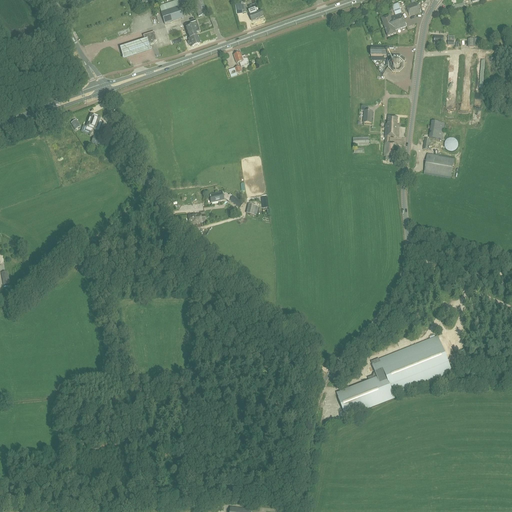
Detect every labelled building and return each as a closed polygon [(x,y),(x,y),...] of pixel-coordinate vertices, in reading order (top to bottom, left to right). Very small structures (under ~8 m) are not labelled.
[(165,24),(184,18),(180,6),(178,0),(159,6),(161,12),(161,13),(165,24)] [(207,14),(202,0),(192,0),(198,17),(207,14)] [(421,12),(418,3),(406,7),(410,16),(421,12)] [(252,22),(260,19),(259,18),(263,16),(261,11),(257,13),(256,9),(248,12),(252,22)] [(149,11),(140,15),(142,19),(151,16),(149,11)] [(402,14),(391,18),(390,16),(381,19),(388,36),(396,33),(395,31),(406,26),(402,14)] [(191,47),(200,44),(198,36),(196,36),(195,32),(200,31),(196,21),(185,25),(190,39),(188,39),(191,47)] [(147,40),(148,44),(151,45),(153,44),(154,42),(157,41),(154,32),(143,36),(145,40),(147,40)] [(434,46),(444,46),(444,36),(434,36),(434,46)] [(124,59),(151,50),(147,39),(120,48),(124,59)] [(470,39),(470,41),(469,42),(469,47),(477,47),(477,41),(475,41),(475,39),(470,39)] [(240,53),(234,56),(236,63),(239,62),(241,67),(249,64),(247,59),(246,59),(245,56),(242,57),(240,53)] [(401,57),(387,57),(387,65),(392,66),(392,67),(392,68),(392,69),(393,69),(393,70),(394,70),(395,71),(396,71),(397,71),(398,70),(399,70),(399,69),(400,69),(400,68),(401,68),(401,67),(401,66),(401,65),(402,65),(406,60),(401,57)] [(364,123),(372,124),(372,112),(368,112),(369,107),(361,107),(361,111),(364,111),(364,123)] [(92,129),(96,116),(91,114),(90,118),(89,118),(88,120),(88,121),(86,127),(87,127),(86,129),(91,131),(92,129)] [(100,118),(96,116),(92,129),(95,130),(96,130),(98,131),(101,122),(99,121),(100,118)] [(397,125),(397,117),(388,117),(388,124),(386,124),(384,156),(386,156),(385,160),(395,161),(395,157),(397,157),(397,144),(389,144),(390,137),(398,137),(399,125),(397,125)] [(81,127),(76,120),(71,123),(75,130),(81,127)] [(446,132),(443,132),(444,123),(432,122),(430,139),(442,140),(445,141),(446,132)] [(86,129),(87,127),(86,127),(83,126),(81,132),(89,135),(91,131),(86,129)] [(101,139),(93,136),(91,142),(99,145),(101,139)] [(353,138),(353,146),(369,146),(369,137),(353,138)] [(457,149),(457,148),(458,148),(458,147),(458,146),(458,145),(458,144),(458,143),(458,142),(457,141),(457,140),(456,140),(455,139),(454,139),(452,138),(451,138),(450,138),(449,138),(449,139),(448,139),(447,139),(447,140),(446,140),(446,141),(445,141),(445,142),(445,143),(445,144),(444,144),(444,145),(444,146),(445,147),(445,148),(445,149),(446,149),(446,150),(447,150),(447,151),(448,151),(449,152),(450,152),(451,152),(452,152),(453,152),(454,152),(455,151),(456,150),(457,149)] [(450,179),(454,158),(427,154),(424,174),(450,179)] [(229,202),(230,201),(240,208),(243,204),(233,196),(232,196),(230,195),(229,196),(226,193),(223,194),(222,193),(209,195),(211,203),(224,201),(223,199),(224,199),(229,202)] [(248,204),(246,213),(253,215),(256,206),(248,204)] [(205,222),(206,219),(206,217),(205,214),(201,215),(201,214),(188,215),(188,222),(195,222),(195,223),(196,223),(201,223),(201,222),(205,222)] [(1,273),(3,285),(10,284),(8,272),(1,273)] [(451,370),(442,348),(438,336),(379,359),(371,362),(372,365),(374,372),(373,376),(368,378),(369,381),(338,393),(347,417),(394,398),(393,396),(451,370)]
